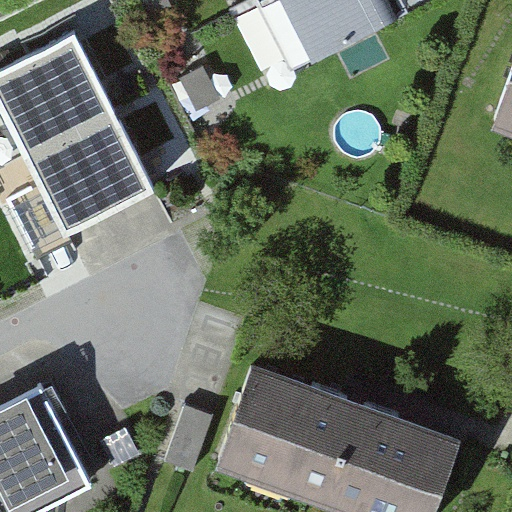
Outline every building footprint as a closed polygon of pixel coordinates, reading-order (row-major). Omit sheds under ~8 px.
[(275,0),(303,51),(398,0),(275,0)] [(36,248),(158,185),(76,29),(0,69),(0,103),(43,185),(12,201),(36,248)] [(511,65),(493,119),(511,126),(511,65)] [(0,402),(0,511),(25,511),(91,480),(41,382),(0,402)] [(437,511),(456,460),(448,455),(453,445),(361,413),(355,424),(243,384),(209,488),(241,502),(238,509),(248,511),(437,511)]
